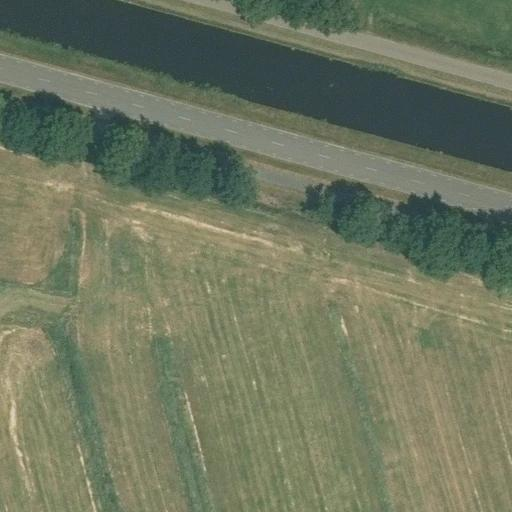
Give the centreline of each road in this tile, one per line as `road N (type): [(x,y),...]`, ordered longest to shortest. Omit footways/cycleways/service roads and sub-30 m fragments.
road 1 (tertiary): [(511,205),(0,65)]
road 2 (unclassified): [(511,80),(216,0)]
